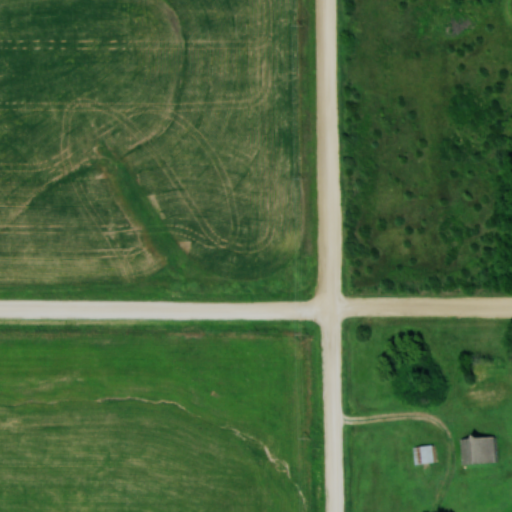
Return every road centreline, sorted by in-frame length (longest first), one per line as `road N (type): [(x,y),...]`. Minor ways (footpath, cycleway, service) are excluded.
road 1 (residential): [(346,511),(334,0)]
road 2 (residential): [(511,297),(0,293)]
